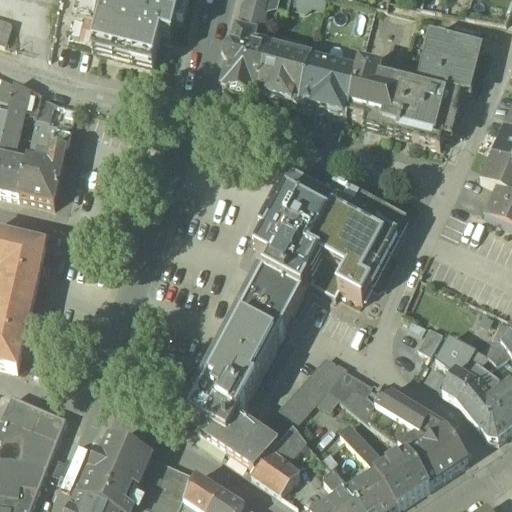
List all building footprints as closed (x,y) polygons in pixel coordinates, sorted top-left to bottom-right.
[(143,0),(139,19),(177,29),(184,0),(143,0)] [(244,0),(236,36),(237,36),(255,41),(257,36),(256,36),(265,0),(244,0)] [(257,36),(273,40),(278,20),(287,22),(292,0),(265,0),(256,36),(257,36)] [(94,58),(154,73),(161,46),(172,49),(177,29),(139,19),(105,11),(94,58)] [(0,52),(5,54),(12,31),(0,27),(0,52)] [(222,99),(254,107),(255,104),(258,105),(269,54),(269,53),(254,49),(256,41),(255,41),(237,36),(222,96),(223,96),(222,99)] [(378,79),(360,75),(347,124),(380,132),(379,136),(412,144),(411,150),(438,157),(447,126),(453,127),(460,102),(462,103),(475,54),(429,42),(424,60),(430,62),(421,97),(377,86),(378,79)] [(283,111),(299,115),(311,68),(312,65),(269,54),(258,105),(264,106),(270,111),(275,113),(283,111)] [(346,128),(347,124),(360,75),(343,70),(341,76),(311,68),(299,115),(325,122),(331,127),(337,129),(344,127),(346,128)] [(0,94),(0,119),(8,122),(15,92),(2,86),(0,94)] [(30,99),(15,92),(8,122),(7,128),(23,132),(25,122),(30,99)] [(42,105),(30,99),(25,122),(38,125),(42,105)] [(54,111),(42,105),(38,125),(35,136),(48,139),(54,111)] [(0,132),(5,134),(7,128),(8,122),(0,119),(0,132)] [(5,134),(0,155),(0,165),(8,168),(9,163),(15,164),(23,132),(7,128),(5,134)] [(511,170),(511,138),(506,136),(494,162),(511,170)] [(53,155),(67,158),(71,142),(56,139),(53,155)] [(19,207),(55,215),(67,158),(53,155),(50,167),(38,165),(37,170),(28,168),(27,172),(19,207)] [(511,203),(511,170),(494,162),(486,180),(484,179),(480,189),(498,197),(511,203)] [(27,172),(8,168),(0,165),(0,202),(19,207),(27,172)] [(260,235),(269,239),(291,198),(323,215),(328,206),(288,184),(260,235)] [(264,283),(302,303),(309,292),(322,268),(346,281),(337,298),(339,299),(362,311),(407,228),(336,190),(328,206),(323,215),(291,198),(269,239),(255,264),(269,272),(264,283)] [(511,203),(498,197),(485,223),(511,235),(511,203)] [(0,283),(3,284),(0,297),(0,309),(32,316),(46,254),(0,243),(0,283)] [(322,268),(309,292),(335,306),(339,299),(337,298),(346,281),(322,268)] [(263,283),(255,299),(293,320),(302,303),(264,283),(263,283)] [(255,299),(248,313),(286,333),(293,320),(255,299)] [(0,374),(17,379),(32,316),(0,309),(0,374)] [(189,423),(205,432),(218,412),(235,424),(238,417),(241,419),(286,333),(248,313),(189,423)] [(502,331),(487,363),(488,364),(496,374),(511,363),(501,351),(511,343),(511,341),(511,326),(510,326),(506,333),(502,331)] [(418,357),(430,364),(442,342),(430,336),(418,357)] [(511,343),(501,351),(511,363),(511,365),(511,343)] [(477,377),(488,364),(487,363),(449,345),(437,367),(436,368),(445,374),(455,381),(467,389),(476,376),(477,377)] [(293,437),(329,398),(346,378),(347,377),(326,365),(321,375),(318,374),(313,383),(311,382),(306,392),(303,390),(299,400),(297,398),(292,408),(289,407),(284,417),(281,415),(276,425),(274,423),(269,433),(267,431),(261,442),(279,453),(293,437)] [(432,395),(445,374),(436,368),(437,367),(434,365),(420,389),(432,395)] [(476,376),(467,389),(486,402),(511,435),(511,394),(510,392),(499,401),(497,398),(500,394),(499,393),(477,377),(476,376)] [(384,401),(346,378),(329,398),(368,430),(376,417),(375,416),(384,401)] [(498,449),(511,437),(511,435),(486,402),(467,389),(455,381),(442,401),(442,402),(461,413),(489,448),(498,449)] [(407,460),(429,495),(464,472),(465,466),(445,435),(385,399),(384,401),(375,416),(376,417),(368,430),(371,432),(407,460)] [(3,427),(33,439),(42,419),(13,407),(3,427)] [(259,440),(235,424),(218,412),(205,432),(198,442),(255,480),(279,453),(261,442),(259,440)] [(0,511),(33,511),(65,429),(42,419),(33,439),(3,427),(0,433),(0,511)] [(344,447),(375,482),(382,477),(378,472),(378,470),(378,465),(374,461),(351,435),(341,443),(344,447)] [(251,484),(281,505),(300,484),(286,473),(306,452),(293,437),(279,453),(255,480),(251,484)] [(79,505),(78,505),(92,511),(132,511),(152,466),(111,448),(85,493),(79,505)] [(382,477),(375,482),(395,511),(403,511),(429,495),(407,460),(382,477)] [(184,511),(196,485),(152,466),(132,511),(184,511)] [(355,511),(395,511),(375,482),(351,498),(348,500),(355,511)] [(348,494),(344,496),(333,484),(323,491),(334,503),(337,500),(340,505),(329,511),(355,511),(348,500),(351,498),(348,494)] [(184,511),(215,511),(222,502),(196,485),(184,511)] [(237,511),(222,502),(215,511),(237,511)]
